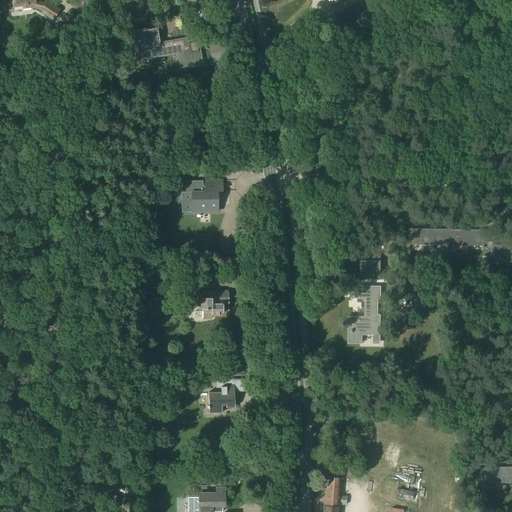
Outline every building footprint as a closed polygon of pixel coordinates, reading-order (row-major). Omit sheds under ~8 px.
[(34,0),(12,0),(13,6),(30,4),(30,8),(33,8),(43,10),(45,4),(35,1),(34,0)] [(156,4),(147,6),(149,13),(158,11),(156,4)] [(102,9),(91,10),(93,29),(104,27),(102,9)] [(146,28),(133,30),(137,53),(149,51),(150,59),(177,54),(180,68),(202,64),(197,36),(160,42),(157,28),(146,30),(146,28)] [(204,191),(191,191),(192,212),(217,211),(217,191),(222,191),(222,181),(204,181),(204,191)] [(408,229),(408,244),(483,246),(483,256),(492,256),(492,261),(511,261),(511,246),(493,246),(493,242),(484,242),(484,231),(408,229)] [(360,261),(359,276),(379,276),(379,261),(360,261)] [(205,287),(199,287),(199,310),(202,310),(202,320),(211,320),(211,317),(221,316),(221,315),(222,315),(222,311),(228,311),(228,292),(205,292),(205,287)] [(348,341),(348,343),(361,343),(361,334),(373,334),(373,343),(379,343),(380,315),(377,315),(377,298),(380,298),(380,287),(356,287),(356,298),(366,298),(365,317),(349,317),(349,325),(352,325),(352,341),(348,341)] [(166,297),(153,298),(153,317),(166,316),(166,297)] [(220,392),(207,393),(208,413),(221,413),(221,406),(233,405),(233,388),(239,387),(239,379),(215,380),(215,388),(220,388),(220,392)] [(391,457),(396,442),(386,439),(381,453),(391,457)] [(511,467),(478,468),(479,483),(511,482),(511,467)] [(323,506),(322,511),(337,511),(338,505),(345,505),(346,497),(339,496),(341,472),(331,471),(330,478),(326,477),(323,506)] [(154,474),(143,484),(147,489),(159,480),(154,474)] [(197,498),(187,498),(187,511),(210,511),(211,511),(221,511),(221,507),(223,507),(223,489),(215,489),(215,493),(197,494),(197,498)] [(398,489),(396,497),(411,500),(413,492),(398,489)]
